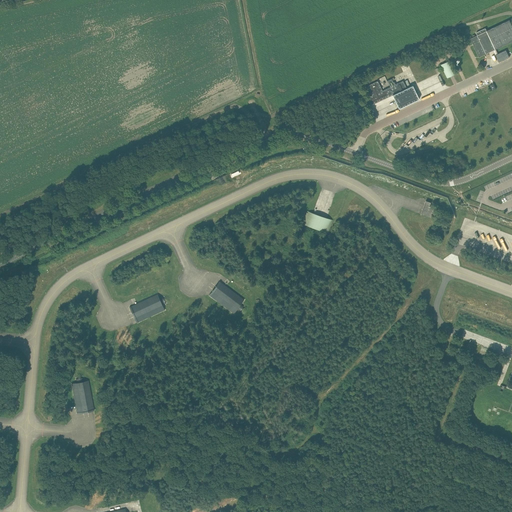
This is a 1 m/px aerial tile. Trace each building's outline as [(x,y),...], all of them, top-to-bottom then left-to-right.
[(506,50),(498,54),(496,49),(511,41),(511,25),(510,20),(487,31),(486,28),(476,33),(477,35),(470,38),(479,57),(493,51),(495,55),(496,55),(499,62),(509,57),(506,50)] [(447,78),(453,75),(457,73),(450,60),(441,65),(447,78)] [(367,98),(371,105),(392,95),(399,109),(419,99),(413,85),(407,88),(403,81),(395,84),(394,82),(393,82),(392,78),(387,81),(389,84),(390,87),(382,90),(380,84),(378,81),(367,86),(369,89),(372,95),(372,96),(367,98)] [(484,94),(489,92),(487,86),(481,89),(484,94)] [(431,202),(426,200),(421,214),(421,215),(422,214),(434,219),(438,209),(430,206),(431,202)] [(305,225),(326,232),(330,219),(327,218),(310,212),(305,225)] [(244,300),(219,281),(209,295),(234,314),(237,310),(239,312),(244,306),(241,304),(244,300)] [(129,307),(137,323),(165,310),(163,305),(166,304),(163,297),(160,298),(157,294),(129,307)] [(71,383),(77,414),(94,411),(89,380),(84,381),(83,378),(76,379),(76,382),(71,383)]
